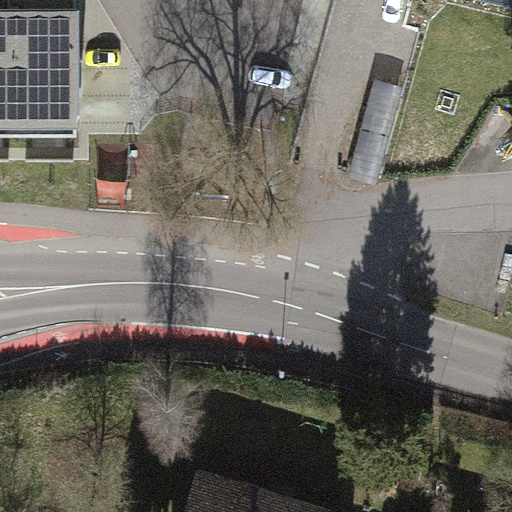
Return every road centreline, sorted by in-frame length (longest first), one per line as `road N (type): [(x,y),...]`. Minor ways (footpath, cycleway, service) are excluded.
road 1 (residential): [(317,311),(350,240),(419,206),(511,202)]
road 2 (secondary): [(511,372),(317,311)]
road 3 (secondary): [(317,311),(142,288)]
road 4 (secondary): [(0,318),(142,288)]
road 5 (secondary): [(142,288),(0,269)]
